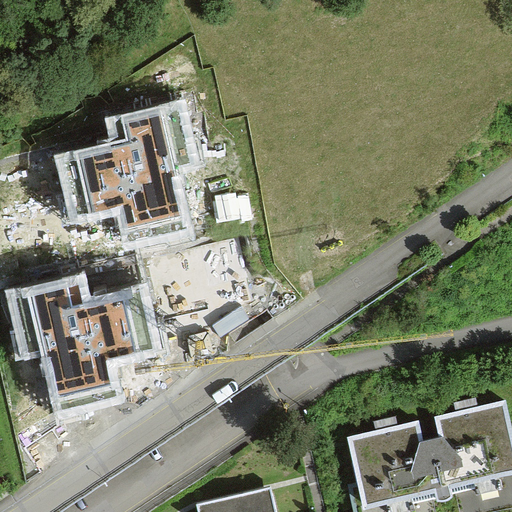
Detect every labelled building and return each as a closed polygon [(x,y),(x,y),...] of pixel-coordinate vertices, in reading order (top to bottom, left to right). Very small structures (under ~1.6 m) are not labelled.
[(182,108),(116,123),(121,148),(65,161),(78,221),(121,211),(128,242),(188,229),(175,170),(195,166),(182,108)] [(215,329),(208,269),(152,276),(159,335),(215,329)] [(80,280),(14,296),(28,354),(42,350),(58,414),(118,399),(110,363),(155,352),(141,293),(86,306),(80,280)] [(361,481),(350,484),(356,511),(511,511),(511,424),(506,400),(440,416),(445,433),(424,438),(420,421),(351,437),(361,481)] [(279,511),(273,484),(199,501),(201,511),(279,511)]
